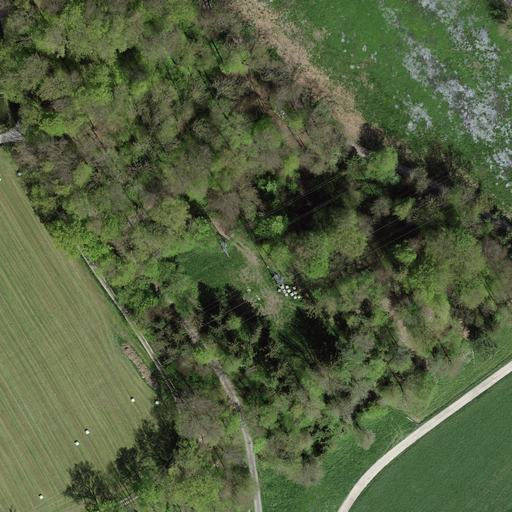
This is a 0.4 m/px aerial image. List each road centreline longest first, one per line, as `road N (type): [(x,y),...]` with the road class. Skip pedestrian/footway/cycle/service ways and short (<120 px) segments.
road 1 (track): [(14,134),(167,378),(181,414),(174,452),(160,473),(101,511)]
road 2 (track): [(25,124),(218,369),(248,441),(258,511)]
road 3 (track): [(511,233),(440,185),(308,117),(205,0)]
road 4 (track): [(343,511),(387,458),(511,366)]
road 5 (unclassified): [(0,138),(25,124),(33,104),(12,0)]
road 6 (track): [(109,234),(144,212),(191,215),(231,237)]
